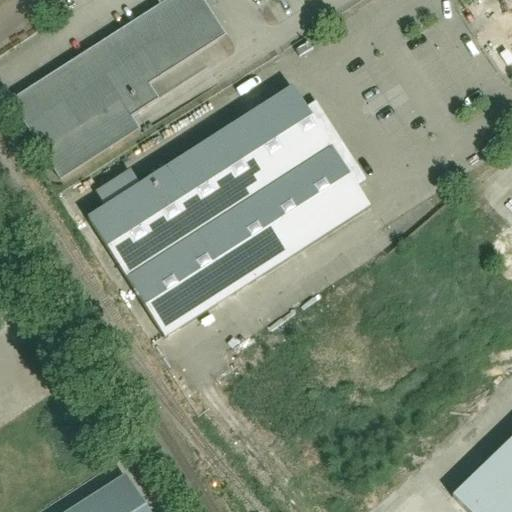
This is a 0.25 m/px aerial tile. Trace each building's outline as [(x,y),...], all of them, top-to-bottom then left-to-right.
[(163,8),(12,106),(62,181),(138,132),(130,119),(156,102),(148,90),(226,40),(200,0),(158,0),(159,0),(163,8)] [(289,96),(88,229),(164,344),(366,211),(289,96)] [(511,511),(511,437),(447,501),(457,511),(511,511)] [(144,511),(123,478),(69,511),(144,511)] [(418,511),(419,511),(410,500),(396,511),(418,511)]
